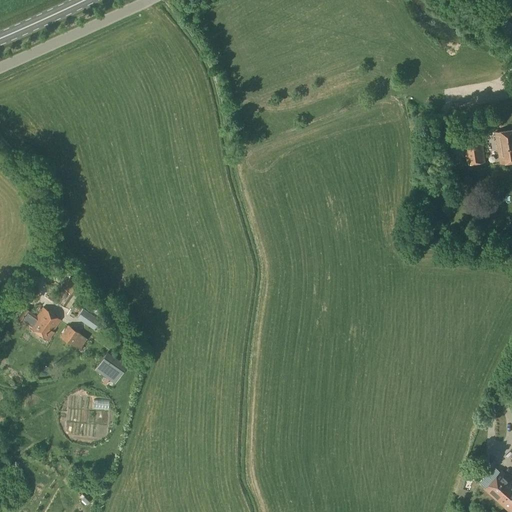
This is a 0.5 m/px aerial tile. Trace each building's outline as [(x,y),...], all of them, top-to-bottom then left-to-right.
[(500,164),(511,162),(511,129),(495,132),(500,164)] [(466,165),(485,162),(482,140),(463,142),(466,165)] [(69,309),(84,286),(71,276),(55,299),(69,309)] [(22,322),(29,327),(48,341),(54,332),(53,331),(61,320),(43,307),(37,317),(30,312),(30,311),(25,308),(16,320),(21,324),(22,322)] [(93,329),(100,320),(82,308),(76,317),(93,329)] [(68,325),(60,337),(72,345),(79,350),(87,339),(80,334),(68,325)] [(114,383),(126,365),(106,351),(94,369),(114,383)] [(511,511),(511,510),(511,480),(501,471),(485,489),(511,511)]
